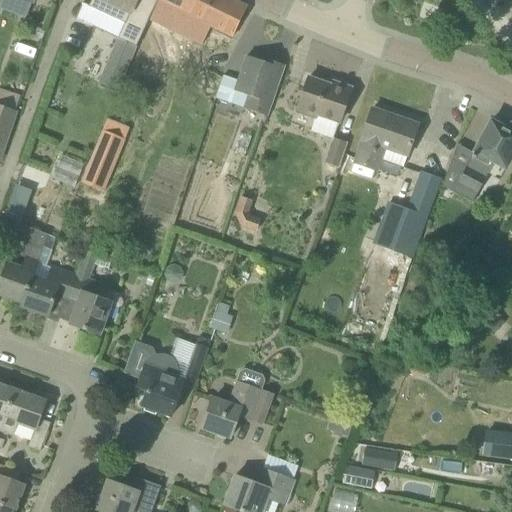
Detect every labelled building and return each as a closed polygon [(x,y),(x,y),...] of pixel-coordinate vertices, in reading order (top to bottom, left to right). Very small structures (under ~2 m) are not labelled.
[(91,0),(88,7),(124,23),(118,39),(107,64),(123,71),(149,17),(157,0),(91,0)] [(200,42),(207,26),(231,38),(246,7),(231,0),(157,0),(149,17),(200,42)] [(266,117),(284,66),(268,60),(267,64),(246,57),(234,92),(248,97),(243,109),(266,117)] [(30,74),(5,65),(0,79),(0,115),(13,120),(30,74)] [(307,78),(307,81),(304,80),(301,81),(298,88),(300,91),(303,92),(296,113),(314,119),(316,115),(338,123),(350,89),(349,88),(349,89),(343,87),(342,90),(307,78)] [(406,157),(417,126),(371,110),(360,141),(362,141),(354,164),(376,172),(383,149),(406,157)] [(106,120),(80,183),(103,192),(128,129),(106,120)] [(504,170),(511,156),(511,133),(501,127),(501,124),(495,120),(492,123),(490,121),(465,168),(451,160),(441,186),(470,203),(486,173),(483,171),(488,161),(504,170)] [(325,163),(338,167),(346,145),(333,140),(325,163)] [(53,177),(71,185),(80,164),(62,156),(53,177)] [(413,258),(440,180),(418,171),(404,209),(388,203),(373,244),(413,258)] [(242,199),(236,215),(242,227),(256,232),(260,223),(250,220),(248,216),(252,203),(242,199)] [(0,280),(0,295),(21,304),(31,277),(47,235),(14,222),(9,235),(26,241),(20,257),(25,259),(22,266),(24,267),(23,270),(6,264),(0,280)] [(0,245),(9,245),(9,233),(0,233),(0,245)] [(59,319),(70,323),(69,325),(98,336),(110,303),(94,297),(99,283),(89,279),(98,256),(85,251),(76,274),(75,274),(65,301),(59,319)] [(45,282),(31,277),(21,304),(20,307),(47,317),(55,297),(65,301),(75,274),(51,266),(45,282)] [(357,271),(350,301),(362,304),(369,273),(357,271)] [(216,302),(209,328),(226,332),(232,306),(216,302)] [(195,380),(206,350),(194,345),(184,376),(195,380)] [(148,361),(144,367),(136,387),(147,391),(141,407),(170,417),(183,380),(176,378),(177,374),(177,373),(177,371),(177,370),(177,367),(177,366),(176,365),(175,363),(174,362),(172,359),(169,357),(168,357),(165,356),(162,355),(161,355),(158,355),(155,356),(154,357),(152,357),(150,359),(148,361)] [(406,371),(428,376),(430,365),(408,360),(406,371)] [(272,397),(260,392),(263,383),(261,378),(245,372),(240,374),(236,384),(235,383),(228,405),(211,399),(201,428),(229,438),(237,416),(263,424),(272,397)] [(0,428),(14,390),(0,385),(0,428)] [(14,390),(0,428),(0,431),(12,436),(17,424),(33,430),(27,447),(39,452),(50,424),(38,420),(45,401),(14,390)] [(511,433),(487,431),(484,457),(511,460),(511,458),(511,433)] [(361,464),(382,467),(384,451),(363,448),(361,464)] [(17,483),(21,473),(0,466),(0,505),(15,510),(24,486),(17,483)] [(229,489),(223,506),(240,511),(260,511),(266,499),(283,506),(292,480),(260,468),(255,484),(234,477),(234,478),(237,479),(233,490),(229,489)] [(106,481),(96,510),(101,511),(150,511),(160,487),(135,478),(131,490),(106,481)]
